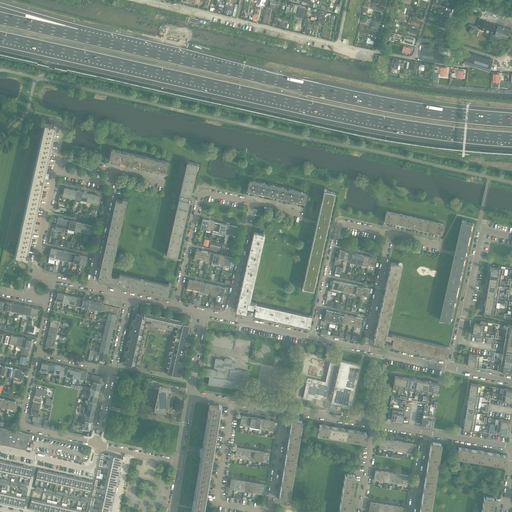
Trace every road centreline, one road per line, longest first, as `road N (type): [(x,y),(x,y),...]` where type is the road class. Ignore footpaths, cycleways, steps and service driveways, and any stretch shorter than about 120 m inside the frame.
road 1 (motorway): [(0,36),(364,118),(511,138)]
road 2 (motorway): [(511,120),(369,101),(77,36)]
road 3 (residential): [(313,337),(338,222),(389,234)]
road 4 (residential): [(175,306),(202,193),(253,203)]
road 5 (residential): [(268,511),(216,503),(232,402)]
road 6 (residential): [(96,444),(23,427),(36,352)]
road 7 (residential): [(451,368),(484,222)]
road 8 (residential): [(0,449),(92,470),(96,444)]
